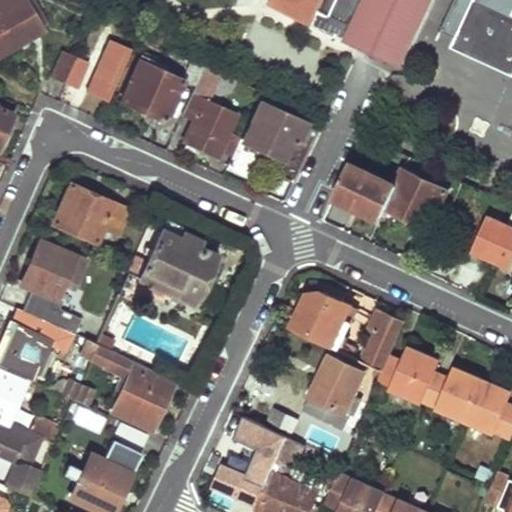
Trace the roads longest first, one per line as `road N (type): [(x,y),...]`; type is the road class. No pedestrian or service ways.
road 1 (residential): [(0,242),(39,152),(58,139),(82,137),(288,228)]
road 2 (residential): [(159,503),(288,228)]
road 3 (residential): [(288,228),(511,331)]
